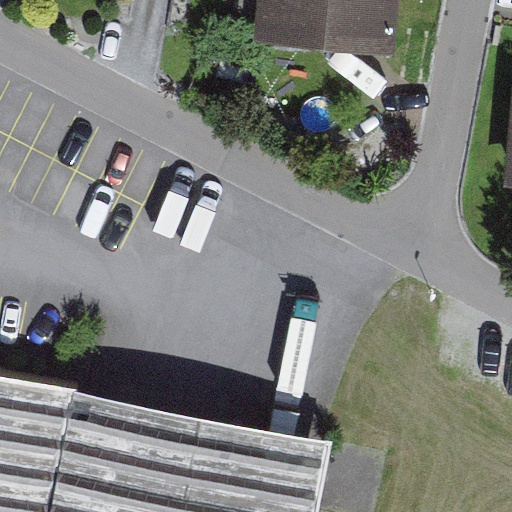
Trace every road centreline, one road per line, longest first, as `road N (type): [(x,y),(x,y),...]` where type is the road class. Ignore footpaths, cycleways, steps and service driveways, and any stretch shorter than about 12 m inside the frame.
road 1 (residential): [(419,252),(0,37)]
road 2 (residential): [(469,0),(419,252)]
